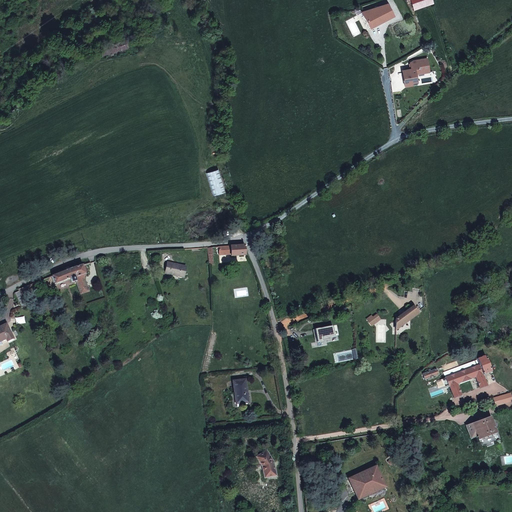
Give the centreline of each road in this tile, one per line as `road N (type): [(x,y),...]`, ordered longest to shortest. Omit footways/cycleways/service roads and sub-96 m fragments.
road 1 (unclassified): [(244,234),(395,140),(511,119)]
road 2 (residential): [(244,234),(279,339),(300,511)]
road 3 (residential): [(0,294),(78,256),(244,234)]
road 4 (unknown): [(294,438),(455,409)]
road 5 (unknown): [(275,323),(375,290),(398,302),(418,294)]
